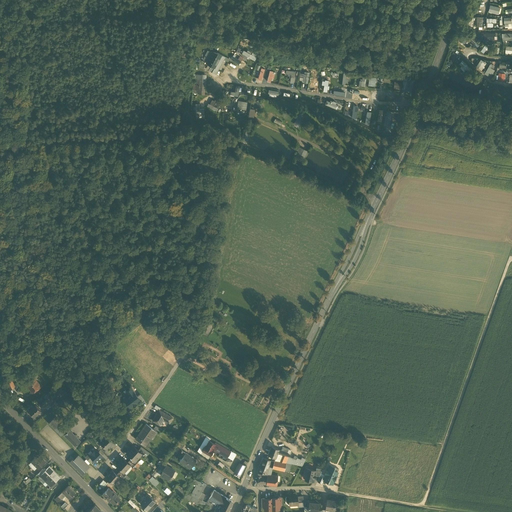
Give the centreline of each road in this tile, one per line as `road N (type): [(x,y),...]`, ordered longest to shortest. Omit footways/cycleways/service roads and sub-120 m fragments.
road 1 (secondary): [(245,487),(420,106),(459,0)]
road 2 (track): [(421,505),(509,258)]
road 3 (track): [(420,106),(223,77),(214,96),(235,101)]
road 4 (track): [(237,150),(208,319),(185,353)]
road 5 (residential): [(88,490),(185,353)]
road 6 (track): [(377,201),(365,192),(362,168),(259,120)]
road 7 (secondary): [(88,490),(0,397)]
